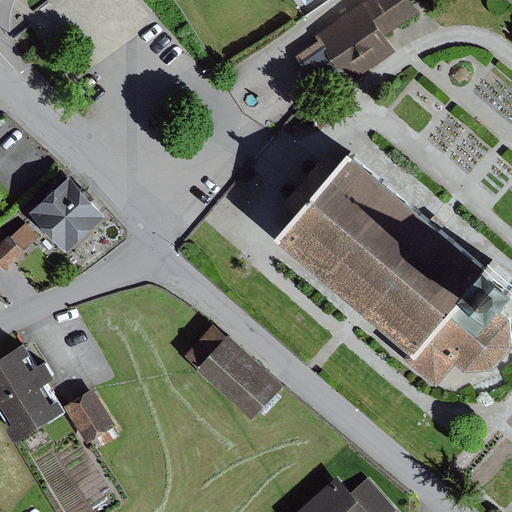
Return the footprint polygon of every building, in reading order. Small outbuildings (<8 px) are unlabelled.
[(295,57),(318,92),(342,75),(348,84),(394,52),(385,38),(420,14),(410,0),(366,0),(314,36),(317,41),(295,57)] [(300,220),(277,246),(359,315),(407,356),(404,361),(437,388),(454,366),(463,374),(492,372),(511,350),(510,322),(498,315),(511,298),(511,286),(487,267),(483,274),(349,160),(337,177),(319,163),(282,204),(300,220)] [(70,178),(30,214),(67,255),(107,218),(70,178)] [(9,236),(0,244),(0,265),(6,272),(24,254),(23,252),(39,237),(25,223),(10,237),(9,236)] [(212,325),(182,357),(252,421),(284,387),(228,336),(227,338),(212,325)] [(25,346),(0,360),(0,416),(7,428),(4,430),(13,445),(17,443),(42,428),(66,414),(49,384),(54,381),(44,364),(38,368),(25,346)] [(116,427),(93,389),(64,407),(86,445),(116,427)] [(299,511),(395,511),(396,511),(367,478),(350,493),(337,478),(299,511)]
